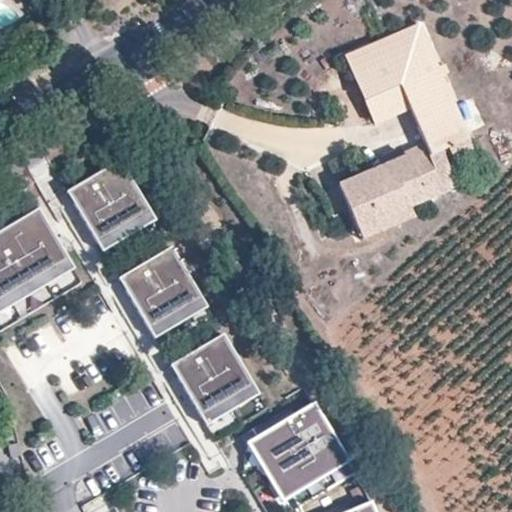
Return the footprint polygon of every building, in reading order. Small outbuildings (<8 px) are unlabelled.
[(438,68),(420,24),(347,55),(366,99),(397,85),(438,68)] [(408,156),(338,186),(358,231),(409,209),(427,201),(416,177),(434,169),(428,155),(468,138),(438,68),(397,85),(424,145),(406,152),(408,156)] [(469,143),(449,151),(455,163),(475,154),(469,143)] [(150,210),(119,158),(65,190),(97,242),(150,210)] [(0,299),(68,259),(37,206),(0,228),(0,299)] [(414,219),(409,209),(358,231),(362,242),(414,219)] [(101,250),(155,218),(150,210),(97,242),(101,250)] [(201,297),(170,245),(117,277),(148,329),(201,297)] [(0,310),(73,267),(68,259),(0,299),(0,310)] [(153,337),(206,305),(201,297),(148,329),(153,337)] [(253,384),(222,332),(169,364),(200,415),(253,384)] [(205,424),(258,392),(253,384),(200,415),(205,424)] [(313,402),(256,436),(291,496),(298,507),(355,473),(313,402)] [(256,436),(245,442),(281,502),(291,496),(256,436)] [(375,511),(371,502),(346,511),(375,511)]
